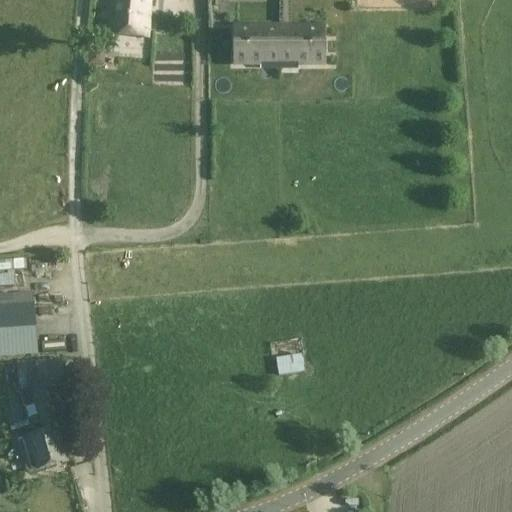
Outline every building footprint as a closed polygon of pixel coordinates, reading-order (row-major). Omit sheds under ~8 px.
[(110,0),(108,37),(147,39),(149,0),(110,0)] [(261,62),(279,62),(279,29),(235,29),(235,41),(234,41),(234,54),(235,54),(235,66),(261,66),(261,62)] [(323,29),(279,29),(279,62),(297,62),(297,66),(323,66),(323,54),(324,54),(324,41),(323,41),(323,29)] [(0,292),(23,294),(23,286),(0,284),(0,292)] [(0,359),(36,358),(34,309),(0,310),(0,359)] [(277,361),(280,377),(304,373),(301,357),(277,361)] [(19,394),(31,393),(43,437),(24,442),(29,459),(34,458),(38,472),(66,463),(55,433),(59,432),(47,391),(65,389),(62,361),(16,365),(19,394)]
